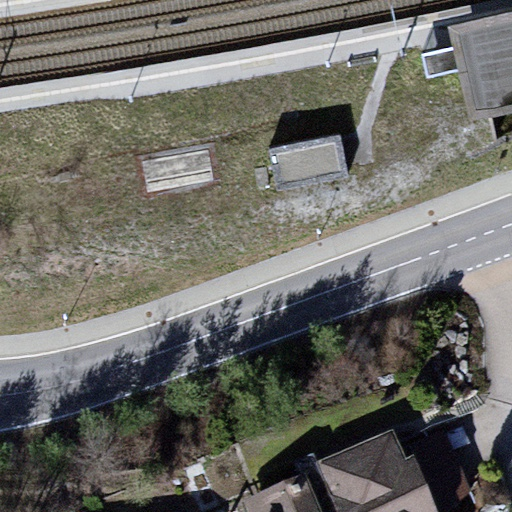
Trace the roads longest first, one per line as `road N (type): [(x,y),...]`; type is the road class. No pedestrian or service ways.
road 1 (unclassified): [(0,395),(68,383),(511,223)]
road 2 (primary): [(16,511),(511,323)]
